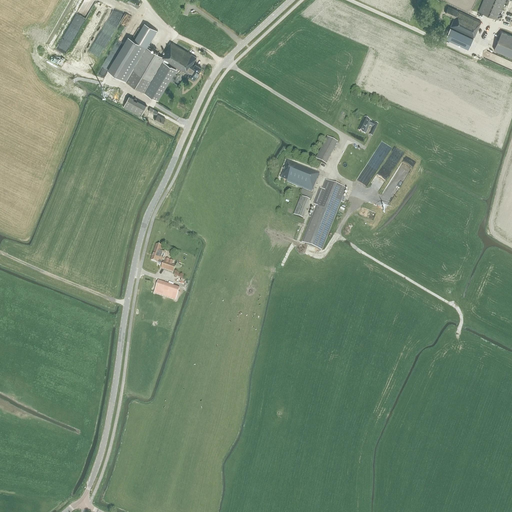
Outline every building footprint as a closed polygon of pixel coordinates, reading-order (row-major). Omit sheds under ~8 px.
[(483,0),(479,12),(498,20),(506,0),(483,0)] [(474,38),(481,22),(459,12),(458,12),(457,12),(458,11),(448,7),(445,14),(454,18),(450,27),(462,32),(462,34),(451,28),(446,38),(466,48),(470,38),(465,35),(465,34),(474,38)] [(124,81),(146,94),(165,61),(161,59),(162,57),(146,48),(157,30),(145,23),(134,41),(128,37),(108,71),(124,81)] [(511,57),(511,36),(502,32),(494,50),(511,57)] [(197,58),(176,46),(177,44),(173,41),(172,43),(171,43),(162,57),(161,59),(165,61),(168,63),(180,71),(179,73),(183,75),(185,72),(189,74),(188,75),(195,79),(202,68),(195,64),(195,65),(193,64),(197,58)] [(83,57),(82,61),(88,63),(86,70),(89,71),(93,60),(83,57)] [(103,77),(111,64),(107,61),(99,74),(103,77)] [(168,63),(165,61),(146,94),(158,101),(176,70),(168,65),(168,63)] [(130,95),(124,106),(142,116),(148,104),(130,95)] [(162,125),(165,119),(158,115),(155,121),(162,125)] [(365,134),(370,125),(373,127),(369,135),(372,136),(378,124),(365,118),(358,131),(363,133),(365,134)] [(327,137),(315,159),(326,165),(338,142),(327,137)] [(312,192),(316,182),(320,173),(287,160),(280,178),(287,181),(287,182),(312,192)] [(327,181),(323,189),(320,188),(313,204),(317,206),(302,243),(322,250),(346,188),(327,181)] [(313,194),(302,190),(300,193),(311,198),(313,194)] [(310,200),(300,196),(293,215),(302,219),(310,200)] [(156,244),(151,260),(157,263),(158,260),(162,261),(165,252),(162,251),(163,246),(156,244)] [(176,266),(172,265),(173,261),(165,258),(164,262),(163,261),(161,268),(173,272),(176,266)] [(175,300),(179,289),(158,282),(154,293),(175,300)]
